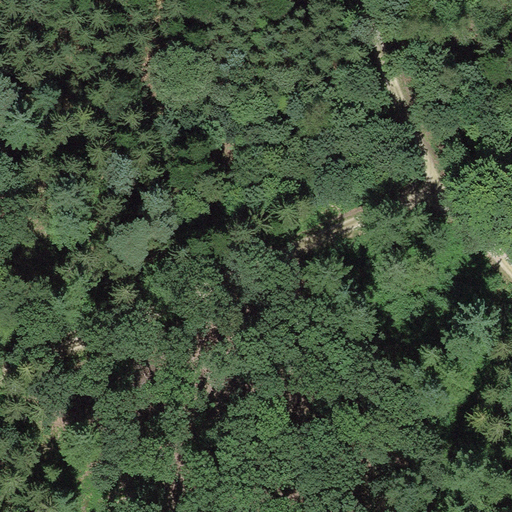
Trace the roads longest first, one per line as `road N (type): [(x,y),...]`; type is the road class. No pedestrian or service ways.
road 1 (track): [(0,335),(411,146)]
road 2 (track): [(357,0),(411,146),(511,250)]
